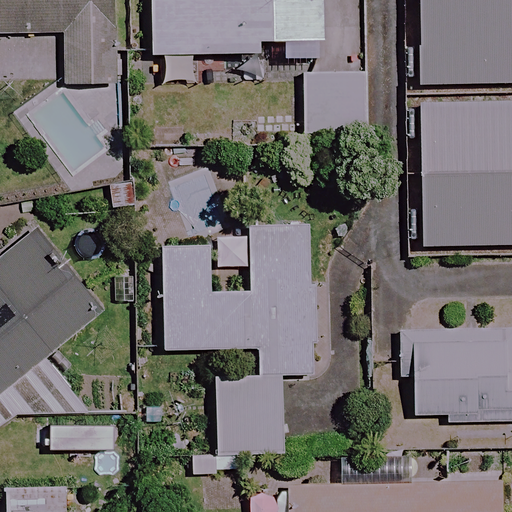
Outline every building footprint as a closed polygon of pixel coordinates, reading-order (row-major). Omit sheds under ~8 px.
[(115,85),(116,0),(0,0),(0,34),(67,36),(66,84),(115,85)] [(152,0),(153,56),(163,56),(163,82),(196,82),(196,56),(262,56),(262,43),(320,43),(319,0),(152,0)] [(511,0),(402,0),(403,53),(484,52),(486,181),(511,180),(511,0)] [(367,135),(367,74),(304,74),(305,136),(367,135)] [(495,223),(495,190),(437,189),(436,223),(495,223)] [(0,434),(17,420),(86,418),(93,413),(49,360),(107,311),(34,223),(0,251),(0,434)] [(165,351),(254,349),(255,376),(215,377),(217,460),(191,461),(191,475),(237,474),(236,457),(263,457),(262,445),(283,444),(282,375),(314,374),(310,226),(251,227),(253,295),(211,296),(210,249),(163,251),(165,351)] [(413,377),(415,416),(449,414),(450,424),(511,421),(511,329),(401,334),(402,377),(413,377)] [(504,511),(504,484),(276,486),(275,511),(504,511)] [(68,511),(68,491),(0,491),(0,511),(68,511)]
